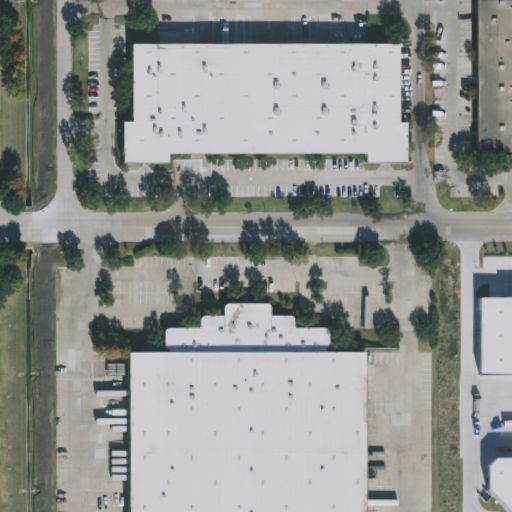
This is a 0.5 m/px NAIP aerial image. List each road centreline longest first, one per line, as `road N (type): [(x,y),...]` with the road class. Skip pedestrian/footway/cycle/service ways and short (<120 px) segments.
road 1 (residential): [(511,228),(0,228)]
road 2 (residential): [(70,228),(67,0)]
